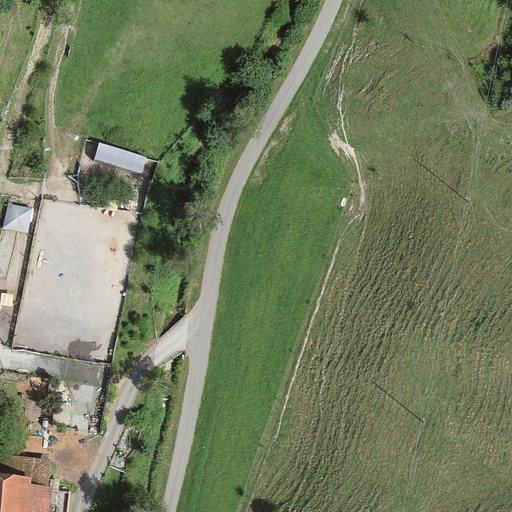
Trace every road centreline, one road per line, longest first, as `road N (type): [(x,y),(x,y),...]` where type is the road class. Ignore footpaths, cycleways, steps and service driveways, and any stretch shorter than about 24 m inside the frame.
road 1 (unclassified): [(334,0),(225,217),(167,511)]
road 2 (track): [(79,511),(143,368),(202,328)]
